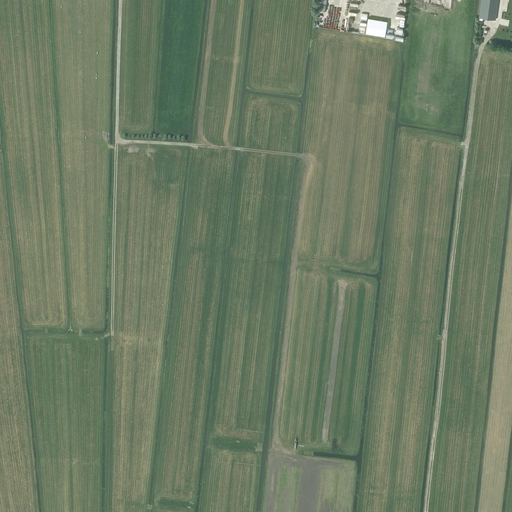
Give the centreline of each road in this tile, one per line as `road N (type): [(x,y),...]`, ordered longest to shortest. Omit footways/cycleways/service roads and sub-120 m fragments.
road 1 (track): [(498,21),(477,61),(425,511)]
road 2 (track): [(119,0),(119,140),(302,155)]
road 3 (track): [(116,137),(112,350)]
